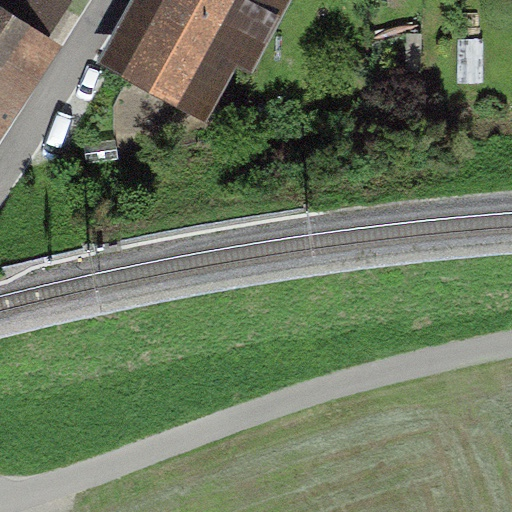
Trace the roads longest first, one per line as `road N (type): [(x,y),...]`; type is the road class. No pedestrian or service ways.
road 1 (unclassified): [(511,344),(301,395),(0,500)]
road 2 (unclassified): [(0,183),(17,166),(104,0)]
